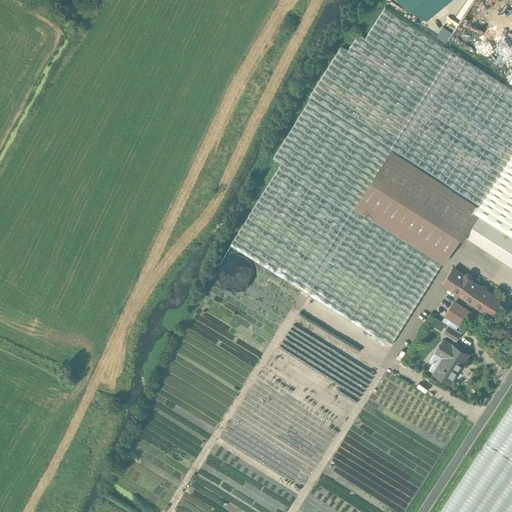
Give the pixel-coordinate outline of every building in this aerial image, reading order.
[(399,0),(428,20),(441,9),(451,0),(399,0)] [(442,263),(355,209),(391,151),(478,206),(461,233),(511,265),(511,87),(385,8),(365,40),(358,36),(348,52),(341,48),(310,97),(391,148),(390,149),(310,99),(273,159),(281,164),(230,246),(390,346),(419,300),(442,263)] [(443,25),(437,35),(446,42),(453,32),(443,25)] [(478,206),(391,151),(355,209),(442,263),(461,233),(478,206)] [(466,274),(464,276),(453,269),(443,285),(470,302),(480,287),(471,280),(472,278),(472,275),(469,273),(466,274)] [(500,299),(480,287),(470,302),(490,315),(500,299)] [(468,312),(454,303),(446,316),(459,325),(468,312)] [(436,319),(433,326),(443,330),(445,322),(436,319)] [(461,334),(449,327),(444,334),(456,341),(461,334)] [(440,334),(433,330),(430,335),(436,339),(440,334)] [(468,355),(444,340),(436,352),(430,362),(442,369),(438,375),(451,383),(468,355)] [(511,511),(511,402),(440,511),(511,511)]
